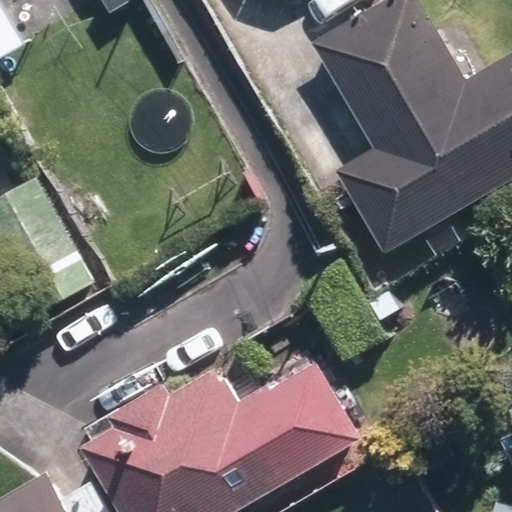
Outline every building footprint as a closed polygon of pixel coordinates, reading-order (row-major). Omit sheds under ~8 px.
[(140,0),(99,0),(113,21),(142,2),(140,0)] [(377,0),(358,0),(276,46),(337,154),(297,177),(340,253),(511,157),(511,37),(509,32),(423,80),(377,0)] [(77,246),(35,174),(0,194),(0,255),(33,313),(74,289),(56,258),(77,246)] [(186,355),(48,427),(92,511),(201,511),(287,467),(241,378),(207,396),(186,355)] [(511,360),(484,375),(511,430),(511,360)] [(0,483),(0,511),(52,511),(28,468),(0,483)]
